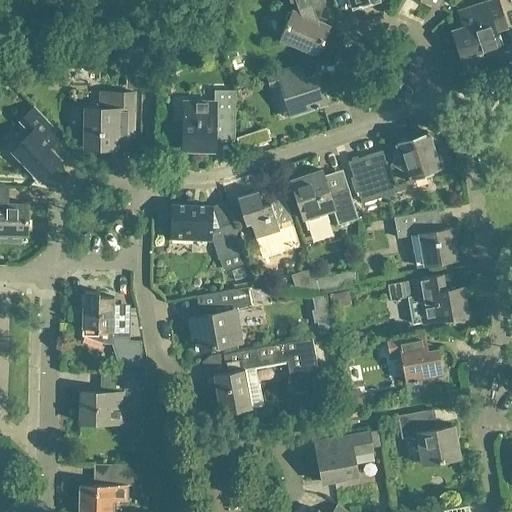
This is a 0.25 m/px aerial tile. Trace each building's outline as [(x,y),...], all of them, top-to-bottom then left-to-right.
[(318,20),(326,1),(325,0),(289,0),(292,9),(280,39),(317,55),(329,25),(318,20)] [(494,31),(505,27),(501,15),(496,0),(492,0),(458,11),(463,27),(452,30),(462,61),(500,48),(494,31)] [(299,63),(266,74),(272,90),(280,115),(290,112),(290,113),(314,105),(314,107),(318,106),(318,104),(324,102),(315,75),(304,79),(299,63)] [(142,74),(139,69),(127,69),(127,88),(142,88),(142,74)] [(235,139),(236,91),(214,91),(214,102),(183,102),(182,150),(183,150),(183,149),(213,150),(214,150),(215,138),(235,139)] [(133,136),(134,92),(98,92),(98,108),(86,107),(85,147),(115,148),(115,136),(133,136)] [(50,147),(61,136),(33,107),(20,120),(31,131),(12,149),(40,178),(60,159),(50,147)] [(240,150),(270,140),(266,127),(236,137),(240,150)] [(414,177),(430,172),(439,170),(427,131),(401,140),(392,157),(386,159),(383,150),(348,161),(361,203),(383,196),(387,199),(389,194),(395,192),(396,195),(397,195),(396,192),(403,189),(407,182),(411,184),(414,177)] [(358,218),(347,185),(328,192),(321,170),(291,180),(307,230),(330,222),(326,211),(333,208),(338,224),(358,218)] [(0,243),(22,244),(22,234),(27,234),(27,204),(7,204),(7,188),(0,188),(0,243)] [(300,245),(284,197),(269,202),(269,204),(262,206),(258,191),(237,198),(245,223),(250,221),(255,237),(278,230),(285,250),(300,245)] [(225,202),(211,207),(171,205),(170,238),(172,238),(172,237),(209,239),(209,240),(210,240),(210,238),(211,238),(218,259),(219,259),(223,271),(243,264),(239,252),(241,252),(225,202)] [(458,258),(452,227),(442,228),(438,209),(393,217),(397,238),(410,235),(413,252),(412,252),(412,253),(414,253),(416,266),(458,258)] [(241,270),(227,274),(231,285),(244,281),(241,270)] [(354,270),(345,272),(347,284),(354,283),(354,270)] [(467,314),(462,286),(455,287),(452,272),(387,284),(390,300),(407,297),(412,324),(467,314)] [(241,341),(236,310),(251,307),(248,287),(196,296),(200,318),(195,319),(195,317),(188,318),(192,338),(198,337),(200,349),(241,341)] [(347,291),(329,294),(332,307),(350,304),(347,291)] [(82,307),(82,328),(82,336),(104,343),(111,344),(118,365),(140,366),(141,340),(137,340),(135,328),(134,308),(130,308),(130,304),(114,304),(114,298),(99,297),(99,293),(107,294),(107,292),(82,292),(82,293),(84,293),(84,307),(82,307)] [(323,295),(311,298),(314,311),(326,308),(323,295)] [(443,375),(438,347),(427,349),(425,333),(386,340),(389,357),(400,355),(405,382),(413,380),(413,382),(417,382),(417,379),(443,375)] [(262,405),(255,368),(285,363),(291,394),(321,388),(312,336),(221,353),(224,373),(213,375),(213,376),(215,385),(214,385),(214,386),(215,386),(220,415),(261,407),(261,405),(262,405)] [(139,388),(136,388),(136,373),(101,373),(101,374),(107,374),(107,392),(80,392),(80,423),(122,424),(122,422),(120,422),(120,412),(139,412),(139,388)] [(362,404),(358,387),(342,391),(345,408),(346,408),(348,419),(361,416),(358,405),(362,404)] [(459,457),(453,426),(436,429),(433,409),(387,418),(387,419),(397,417),(401,438),(402,437),(402,435),(416,433),(421,464),(459,457)] [(357,477),(353,455),(372,452),(372,447),(380,446),(378,430),(334,438),(336,449),(316,453),(321,483),(357,477)] [(111,511),(112,501),(128,502),(128,486),(144,486),(145,465),(134,465),(111,465),(111,484),(79,483),(78,485),(80,485),(79,504),(78,504),(77,511),(111,511)] [(348,511),(336,503),(329,511),(319,511),(316,510),(314,511),(348,511)]
